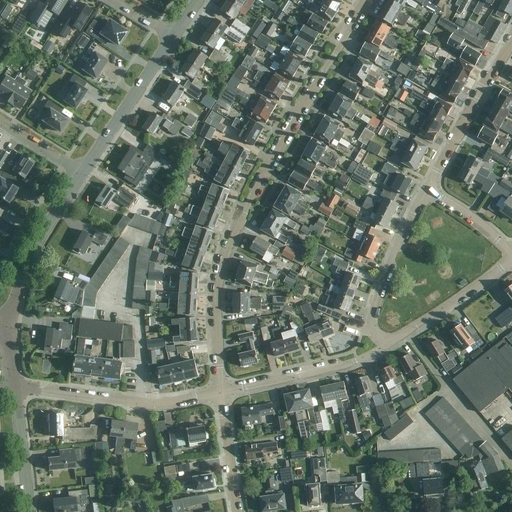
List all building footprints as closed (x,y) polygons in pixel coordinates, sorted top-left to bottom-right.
[(66,0),(49,0),(45,6),(40,3),(30,19),(44,27),(53,12),(57,15),(66,0)] [(234,19),(242,7),(231,0),(229,0),(222,11),(234,19)] [(231,0),(242,7),(243,7),(249,10),(255,0),(258,0),(266,6),(269,1),(267,0),(231,0)] [(285,0),(280,10),(285,13),(292,3),(286,0),(285,0)] [(331,22),(337,12),(316,0),(313,0),(312,3),(318,7),(319,7),(321,8),(317,14),(331,22)] [(316,0),(337,12),(343,2),(338,0),(325,0),(325,1),(324,0),(316,0)] [(399,15),(403,8),(389,0),(384,9),(407,23),(410,19),(402,14),(401,16),(399,15)] [(388,0),(389,0),(403,8),(406,2),(409,4),(408,5),(415,10),(418,5),(408,0),(388,0)] [(447,0),(435,0),(434,4),(427,0),(425,0),(423,5),(439,14),(447,0)] [(478,0),(479,0),(463,0),(460,6),(457,12),(461,14),(465,7),(467,8),(470,0),(478,0)] [(495,0),(481,0),(478,8),(477,7),(474,13),(479,15),(486,2),(492,6),(495,0)] [(507,13),(511,16),(511,14),(511,0),(504,0),(499,9),(501,10),(500,12),(498,11),(496,16),(503,20),(507,13)] [(84,4),(81,4),(79,3),(69,20),(64,17),(55,32),(64,38),(71,26),(79,31),(79,30),(81,29),(83,25),(83,23),(91,10),(89,9),(88,6),(84,4)] [(13,9),(7,5),(1,16),(6,20),(13,9)] [(405,27),(407,23),(384,9),(378,18),(392,26),(396,20),(398,21),(397,23),(405,27)] [(323,33),(328,23),(306,10),(303,15),(306,17),(303,22),(308,24),(308,25),(323,33)] [(275,17),(281,21),(285,14),(279,11),(275,17)] [(432,14),(428,21),(435,25),(439,18),(432,14)] [(27,19),(20,15),(12,28),(19,32),(27,19)] [(463,30),(443,18),(441,17),(437,24),(454,33),(465,40),(485,50),(491,41),(491,40),(482,35),(480,39),(463,30)] [(497,44),(508,26),(492,17),(485,29),(482,35),(491,40),(491,41),(497,44)] [(230,28),(228,27),(217,19),(209,30),(221,38),(224,33),(241,44),(247,34),(233,24),(230,28)] [(233,24),(247,34),(251,29),(236,19),(233,24)] [(469,20),(463,30),(480,39),(482,35),(485,29),(469,20)] [(125,33),(126,32),(109,21),(101,34),(117,45),(122,39),(123,40),(126,34),(125,33)] [(299,36),(313,45),(319,35),(295,21),(293,25),(302,30),(299,36)] [(390,36),(387,35),(391,29),(377,21),(372,30),(397,45),(398,45),(403,48),(404,45),(399,42),(400,41),(390,36)] [(277,26),(270,22),(267,27),(274,31),(277,26)] [(424,30),(430,34),(435,27),(428,23),(424,30)] [(86,33),(92,37),(98,28),(92,24),(86,33)] [(257,39),(262,32),(254,27),(249,33),(257,39)] [(214,49),(221,38),(209,30),(202,41),(214,49)] [(397,45),(372,30),(366,40),(380,48),(384,42),(386,43),(385,44),(395,49),(397,45)] [(429,36),(423,32),(421,30),(416,37),(425,43),(429,36)] [(288,33),(287,35),(286,37),(287,38),(293,41),(294,40),(296,41),(291,48),(306,57),(312,46),(288,33)] [(465,40),(454,33),(448,44),(464,54),(462,58),(476,66),(482,55),(472,50),(469,48),(463,45),(465,40)] [(256,43),(266,50),(272,40),(262,34),(256,43)] [(429,41),(435,44),(438,38),(432,35),(429,41)] [(84,37),(78,45),(84,49),(89,40),(84,37)] [(248,42),(253,46),(257,40),(252,37),(248,42)] [(50,55),(54,48),(47,43),(43,50),(50,55)] [(89,50),(87,54),(92,57),(83,70),(86,72),(85,74),(92,79),(93,77),(95,78),(96,79),(96,78),(107,62),(107,61),(101,57),(105,52),(93,43),(88,50),(89,50)] [(394,58),(367,43),(361,54),(375,61),(380,53),(382,54),(382,56),(392,61),(394,58)] [(255,57),(258,59),(263,52),(254,47),(248,55),(254,59),(255,57)] [(304,60),(290,52),(290,50),(284,47),(280,53),(279,53),(277,57),(298,69),(304,60)] [(201,68),(208,57),(197,49),(189,60),(201,68)] [(212,54),(225,62),(228,57),(216,49),(212,54)] [(417,59),(422,62),(427,53),(421,50),(417,59)] [(56,58),(61,61),(64,56),(59,53),(56,58)] [(221,67),(225,62),(212,54),(209,59),(221,67)] [(404,63),(411,67),(417,57),(410,54),(404,63)] [(277,57),(273,55),(270,58),(281,65),(278,70),(292,79),(298,69),(277,57)] [(376,73),(378,68),(360,57),(355,67),(379,80),(381,76),(376,73)] [(447,59),(444,57),(441,62),(444,64),(469,78),(474,69),(460,61),(457,67),(455,66),(456,64),(447,59)] [(417,71),(422,62),(417,59),(416,60),(412,68),(417,71)] [(193,79),(201,68),(189,60),(182,71),(193,79)] [(241,66),(250,71),(253,65),(245,60),(241,66)] [(469,78),(444,64),(441,62),(439,66),(442,68),(442,69),(450,74),(452,71),(454,72),(450,79),(464,87),(469,78)] [(397,71),(406,77),(411,68),(402,63),(397,71)] [(55,71),(60,75),(64,69),(59,65),(55,71)] [(233,77),(242,82),(248,70),(242,67),(240,66),(233,77)] [(379,80),(355,67),(349,77),(363,84),(366,79),(376,85),(379,80)] [(25,76),(33,81),(38,74),(29,69),(25,76)] [(257,75),(285,91),(290,82),(276,74),(273,79),(259,70),(257,75)] [(87,83),(74,74),(68,85),(72,88),(64,101),(76,109),(87,91),(83,89),(87,83)] [(279,101),(285,91),(257,75),(254,79),(268,87),(265,92),(279,101)] [(438,76),(434,75),(432,79),(435,81),(460,95),(464,87),(450,79),(447,84),(445,83),(446,81),(438,76)] [(0,97),(8,102),(22,79),(17,76),(14,81),(7,76),(0,87),(0,97)] [(260,102),(253,97),(238,89),(242,82),(233,77),(227,85),(226,87),(238,94),(250,102),(272,114),(277,105),(263,96),(260,102)] [(394,82),(400,85),(403,80),(397,77),(394,82)] [(192,84),(204,92),(205,93),(209,87),(196,78),(192,84)] [(20,110),(31,91),(24,87),(27,82),(22,79),(8,102),(20,110)] [(460,95),(435,81),(432,79),(429,84),(432,86),(441,91),(442,88),(444,90),(441,96),(455,104),(460,95)] [(376,85),(375,87),(381,90),(385,84),(379,80),(376,85)] [(408,87),(417,91),(420,84),(411,80),(408,87)] [(192,84),(188,81),(183,88),(175,82),(163,99),(175,107),(185,92),(198,100),(204,92),(192,84)] [(375,94),(370,91),(362,86),(360,89),(347,81),(340,92),(355,101),(360,92),(372,100),(375,94)] [(231,106),(238,94),(226,87),(219,99),(231,106)] [(401,90),(399,89),(394,97),(403,102),(409,94),(401,89),(401,90)] [(511,94),(504,90),(499,99),(511,106),(511,94)] [(355,116),(357,112),(358,112),(350,108),(354,102),(339,94),(334,103),(355,116)] [(423,102),(426,97),(421,94),(418,99),(423,102)] [(435,105),(433,104),(435,102),(426,97),(423,102),(448,116),(453,107),(439,99),(435,105)] [(228,110),(231,106),(219,99),(212,110),(217,112),(221,106),(228,110)] [(511,106),(499,99),(494,107),(508,115),(511,109),(511,106)] [(42,121),(60,132),(68,121),(58,114),(61,109),(48,101),(42,110),(47,114),(42,121)] [(266,124),(272,114),(250,102),(248,106),(255,110),(252,115),(266,124)] [(443,124),(448,116),(423,102),(421,107),(429,112),(431,109),(433,110),(429,117),(443,124)] [(353,120),(355,116),(334,103),(328,113),(342,121),(345,116),(353,120)] [(413,112),(403,107),(400,111),(410,117),(413,112)] [(505,122),(508,115),(494,107),(489,116),(511,128),(511,122),(508,120),(507,123),(505,122)] [(392,117),(395,118),(398,112),(391,108),(386,117),(391,120),(392,117)] [(162,119),(154,113),(144,128),(153,135),(161,123),(170,129),(168,131),(176,136),(183,125),(176,120),(175,121),(165,114),(162,119)] [(184,122),(192,127),(198,119),(190,114),(184,122)] [(204,121),(223,132),(225,128),(213,120),(214,117),(209,114),(204,121)] [(426,123),(424,122),(425,119),(416,114),(414,119),(438,133),(443,124),(429,117),(426,123)] [(363,116),(361,119),(368,124),(371,119),(363,115),(363,116)] [(342,138),(345,134),(337,130),(341,125),(326,116),(321,126),(342,138)] [(511,128),(489,116),(484,125),(498,133),(502,126),(504,127),(503,130),(511,135),(511,128)] [(389,128),(395,131),(398,125),(385,118),(377,133),(383,137),(389,128)] [(234,123),(259,137),(264,127),(250,119),(247,125),(236,119),(234,123)] [(433,142),(438,133),(414,119),(411,124),(419,129),(421,127),(423,128),(419,134),(433,142)] [(254,146),(259,137),(234,123),(232,127),(242,133),(239,138),(254,146)] [(201,135),(211,140),(216,130),(206,124),(201,135)] [(376,129),(368,124),(366,129),(365,128),(361,135),(372,141),(372,139),(378,130),(376,129)] [(340,142),(342,138),(321,126),(315,135),(329,144),(332,138),(340,142)] [(193,133),(185,127),(182,132),(190,138),(193,133)] [(479,137),(478,138),(493,146),(497,138),(499,139),(500,143),(506,146),(509,140),(484,127),(481,132),(480,131),(478,136),(479,137)] [(366,151),(372,141),(361,135),(358,141),(363,144),(361,148),(366,151)] [(195,145),(201,148),(205,139),(199,137),(195,145)] [(411,146),(397,138),(393,144),(408,152),(422,159),(425,154),(427,154),(429,151),(428,149),(428,148),(414,140),(411,146)] [(335,164),(338,159),(325,152),(327,147),(313,139),(308,148),(329,160),(335,164)] [(382,147),(371,141),(367,149),(378,155),(382,147)] [(233,147),(224,142),(221,148),(245,161),(250,152),(235,143),(233,147)] [(408,152),(393,144),(391,149),(400,153),(401,151),(407,154),(402,163),(416,171),(417,169),(419,169),(421,166),(419,164),(422,159),(408,152)] [(137,186),(160,153),(150,146),(144,154),(133,147),(126,156),(127,157),(119,169),(127,174),(125,178),(137,186)] [(240,171),(245,161),(221,148),(219,151),(228,156),(225,161),(233,166),(232,167),(240,171)] [(320,161),(326,164),(329,160),(308,148),(302,158),(317,166),(320,161)] [(507,166),(510,161),(489,148),(483,160),(487,163),(491,157),(507,166)] [(0,154),(0,168),(9,154),(3,150),(0,154)] [(355,160),(360,163),(366,152),(362,150),(355,160)] [(22,156),(17,153),(15,151),(10,159),(12,161),(11,161),(17,165),(13,171),(24,178),(34,162),(23,155),(22,156)] [(160,160),(168,166),(172,161),(160,153),(158,156),(161,159),(160,160)] [(488,179),(492,172),(481,167),(483,163),(471,156),(465,167),(488,179)] [(225,161),(222,168),(205,159),(203,163),(211,167),(235,180),(240,171),(232,167),(233,166),(225,161)] [(314,172),(322,177),(325,173),(301,160),(295,170),(310,178),(314,172)] [(329,160),(326,164),(335,169),(337,165),(335,164),(329,160)] [(231,189),(235,180),(211,167),(203,163),(199,161),(197,165),(206,170),(205,172),(216,178),(215,180),(231,189)] [(347,171),(353,174),(358,165),(352,162),(347,171)] [(402,174),(400,173),(400,172),(385,163),(383,168),(388,170),(386,174),(396,180),(395,181),(398,182),(394,189),(405,195),(413,180),(402,174)] [(361,176),(369,181),(374,173),(359,165),(354,173),(356,174),(361,176)] [(488,179),(465,167),(460,178),(472,185),(474,180),(484,185),(482,190),(488,194),(496,183),(488,179)] [(5,182),(0,179),(4,172),(0,169),(0,197),(9,203),(14,194),(15,195),(17,191),(17,190),(18,189),(5,181),(5,182)] [(180,181),(186,184),(191,172),(184,170),(180,181)] [(307,185),(316,190),(318,185),(295,172),(289,182),(303,191),(307,185)] [(340,180),(346,183),(350,177),(343,174),(340,180)] [(358,182),(361,176),(356,174),(353,179),(358,182)] [(347,185),(337,179),(333,185),(344,191),(347,185)] [(511,184),(503,179),(500,184),(511,192),(511,184)] [(177,191),(185,194),(188,186),(180,183),(177,191)] [(511,199),(511,196),(511,193),(496,183),(488,194),(497,200),(500,196),(508,202),(502,211),(503,212),(503,214),(505,215),(507,215),(511,217),(511,199)] [(200,190),(226,200),(230,190),(213,184),(211,189),(201,185),(200,190)] [(107,208),(114,198),(118,200),(118,201),(129,208),(137,198),(121,187),(117,192),(108,186),(102,194),(100,193),(94,204),(100,208),(103,205),(107,208)] [(307,211),(309,206),(299,200),(302,194),(287,186),(281,196),(307,211)] [(343,192),(336,188),(333,194),(340,198),(343,192)] [(222,210),(226,200),(200,190),(198,194),(208,198),(206,203),(215,206),(214,208),(221,211),(222,210)] [(398,206),(399,204),(393,202),(396,197),(384,190),(381,196),(387,198),(384,205),(377,201),(361,194),(359,198),(366,201),(365,202),(379,209),(393,216),(396,210),(397,211),(399,207),(398,206)] [(174,193),(171,202),(179,205),(182,196),(174,193)] [(325,204),(334,209),(340,198),(331,193),(325,204)] [(304,216),(307,211),(281,196),(275,207),(290,215),(293,210),(304,216)] [(176,204),(171,202),(167,213),(175,216),(178,210),(175,209),(176,204)] [(341,208),(356,216),(359,210),(345,202),(341,208)] [(393,216),(379,209),(365,202),(363,207),(372,212),(373,210),(377,213),(377,214),(378,215),(375,222),(387,228),(388,226),(389,227),(391,223),(390,222),(393,216)] [(221,211),(214,208),(215,206),(206,203),(203,210),(188,204),(186,208),(218,221),(222,210),(221,211)] [(334,209),(325,204),(323,203),(318,210),(330,217),(334,209)] [(493,213),(497,208),(491,204),(488,209),(493,213)] [(214,230),(218,221),(186,208),(185,212),(199,218),(197,223),(214,230)] [(334,214),(341,218),(344,212),(337,208),(334,214)] [(300,226),(290,220),(273,210),(271,214),(270,214),(268,217),(268,219),(268,220),(284,230),(287,225),(297,231),(300,226)] [(173,216),(167,213),(163,224),(169,227),(173,216)] [(135,227),(139,215),(135,214),(128,225),(135,227)] [(141,229),(145,217),(139,215),(135,227),(141,229)] [(147,231),(150,219),(145,217),(141,229),(147,231)] [(152,233),(156,221),(150,219),(147,231),(152,233)] [(313,231),(320,235),(327,223),(320,219),(313,231)] [(286,243),(289,238),(281,234),(284,230),(268,220),(267,221),(266,221),(264,224),(264,226),(262,230),(278,239),(286,243)] [(161,224),(162,223),(156,221),(152,233),(158,235),(161,224)] [(378,250),(383,240),(373,236),(375,229),(356,221),(354,228),(365,233),(364,236),(367,237),(364,244),(378,250)] [(158,235),(163,237),(167,226),(161,224),(158,235)] [(183,232),(210,242),(214,232),(196,226),(195,231),(185,228),(183,232)] [(300,231),(308,235),(311,230),(304,226),(300,231)] [(72,252),(79,255),(81,251),(86,254),(93,241),(103,247),(108,238),(97,231),(94,237),(84,232),(79,241),(77,240),(72,252)] [(206,253),(210,242),(183,232),(182,236),(192,240),(189,246),(190,246),(190,245),(200,249),(199,251),(206,253)] [(271,245),(257,237),(254,242),(253,241),(251,246),(252,247),(251,248),(265,256),(263,260),(268,263),(273,254),(280,258),(282,255),(294,261),(298,254),(299,253),(287,246),(284,252),(280,250),(271,245)] [(127,249),(130,244),(120,238),(116,243),(127,249)] [(123,254),(127,249),(116,243),(113,248),(123,254)] [(301,253),(306,257),(312,247),(307,243),(301,253)] [(374,260),(378,250),(364,244),(361,251),(358,250),(357,252),(348,248),(345,255),(354,260),(361,263),(364,256),(374,260)] [(203,262),(206,253),(199,251),(200,249),(190,245),(190,246),(189,246),(187,252),(178,248),(176,253),(203,262)] [(151,256),(153,251),(140,247),(139,252),(151,256)] [(120,259),(123,254),(113,248),(110,253),(120,259)] [(199,271),(203,262),(176,253),(167,249),(165,253),(175,257),(184,260),(183,266),(199,271)] [(149,263),(151,256),(139,252),(137,261),(149,263)] [(117,264),(120,259),(110,253),(106,258),(117,264)] [(298,254),(294,261),(302,266),(307,259),(298,254)] [(113,269),(117,264),(106,258),(103,263),(113,269)] [(357,289),(362,278),(346,272),(349,264),(336,258),(331,271),(343,275),(340,282),(340,283),(357,289)] [(239,271),(268,280),(269,275),(256,271),(258,265),(243,260),(239,271)] [(110,274),(113,269),(103,263),(99,268),(110,274)] [(107,279),(110,274),(99,268),(96,273),(107,279)] [(309,273),(303,269),(299,276),(305,279),(309,273)] [(163,272),(154,272),(149,271),(148,280),(163,281),(163,272)] [(268,280),(239,271),(236,282),(252,287),(253,281),(267,284),(268,280)] [(198,284),(199,274),(181,272),(181,278),(171,277),(170,282),(198,284)] [(103,284),(107,279),(96,273),(93,278),(103,284)] [(283,283),(294,288),(297,281),(287,276),(283,283)] [(85,289),(89,283),(89,282),(76,277),(74,283),(63,279),(60,288),(57,288),(54,300),(61,303),(62,299),(67,301),(72,289),(79,292),(74,304),(83,308),(83,304),(84,298),(85,292),(85,289)] [(100,289),(103,284),(93,278),(89,282),(89,283),(100,289)] [(353,301),(357,289),(340,283),(340,282),(332,279),(330,284),(337,287),(334,293),(353,301)] [(147,291),(155,292),(156,281),(147,280),(147,291)] [(197,296),(198,284),(170,282),(170,286),(180,287),(180,293),(190,294),(190,295),(197,296)] [(97,294),(100,289),(89,283),(85,289),(97,294)] [(293,293),(302,296),(306,287),(297,284),(293,293)] [(84,298),(96,300),(97,294),(85,289),(85,292),(84,298)] [(348,312),(353,301),(334,293),(327,290),(325,294),(338,299),(335,307),(348,312)] [(146,302),(155,302),(156,292),(147,292),(146,302)] [(197,306),(197,296),(190,295),(190,294),(180,293),(179,300),(169,299),(169,304),(197,306)] [(253,299),(250,299),(250,293),(234,293),(234,304),(262,304),(262,298),(253,298),(253,299)] [(196,316),(197,306),(169,304),(169,308),(179,309),(178,314),(196,316)] [(262,309),(262,304),(234,304),(234,314),(250,314),(250,308),(252,308),(252,309),(262,309)] [(306,330),(312,343),(323,338),(316,322),(312,310),(309,304),(301,307),(305,317),(308,318),(310,323),(305,325),(307,330),(306,330)] [(317,311),(331,316),(333,310),(320,304),(317,311)] [(290,318),(293,308),(285,305),(283,311),(282,315),(290,318)] [(316,322),(323,338),(334,334),(329,321),(330,319),(327,317),(321,320),(316,318),(318,314),(315,313),(314,309),(312,310),(316,322)] [(155,326),(154,318),(146,318),(146,326),(155,326)] [(169,320),(169,326),(174,326),(174,331),(181,330),(197,329),(197,327),(198,327),(197,322),(196,322),(196,318),(169,320)] [(124,325),(93,322),(81,320),(80,330),(79,336),(124,341),(124,344),(120,343),(120,358),(135,357),(135,341),(133,341),(133,326),(124,327),(124,325)] [(301,328),(299,324),(292,320),(290,323),(293,330),(282,334),(283,335),(282,335),(288,353),(300,350),(295,335),(299,333),(305,332),(303,327),(301,328)] [(74,325),(61,324),(60,330),(49,329),(48,339),(45,339),(45,351),(53,352),(53,348),(59,349),(59,348),(62,349),(63,339),(72,340),(74,325)] [(484,344),(476,334),(471,338),(462,325),(456,329),(456,328),(449,332),(452,336),(453,335),(457,339),(456,340),(460,346),(461,345),(465,351),(471,347),(474,351),(484,344)] [(261,328),(264,341),(271,339),(267,326),(261,328)] [(280,328),(275,329),(273,330),(277,342),(272,344),(276,357),(288,353),(282,335),(283,335),(282,334),(280,328)] [(171,343),(198,341),(197,337),(198,337),(198,331),(197,331),(197,329),(181,330),(181,337),(170,338),(171,343)] [(255,340),(253,333),(239,336),(241,343),(247,342),(250,352),(239,355),(242,367),(259,363),(258,361),(260,360),(259,355),(257,355),(256,351),(255,351),(253,341),(255,340)] [(84,357),(86,339),(79,339),(77,357),(76,357),(74,374),(86,375),(86,377),(91,377),(91,376),(115,379),(115,380),(117,383),(120,381),(120,380),(121,380),(122,372),(123,373),(124,368),(122,368),(123,363),(122,363),(122,362),(84,357)] [(148,348),(166,346),(165,339),(147,341),(148,348)] [(452,361),(450,362),(438,341),(435,342),(435,341),(430,344),(431,345),(428,346),(436,359),(438,358),(446,373),(456,367),(452,361)] [(509,345),(505,341),(497,347),(501,352),(509,345)] [(501,352),(495,345),(484,355),(453,380),(480,413),(509,389),(511,392),(511,349),(509,346),(501,352)] [(166,346),(148,348),(149,365),(157,364),(156,355),(161,355),(160,351),(167,351),(166,346)] [(475,352),(480,358),(484,355),(480,349),(475,352)] [(422,366),(417,368),(410,355),(400,360),(407,374),(410,373),(415,382),(427,375),(422,366)] [(186,380),(199,377),(195,360),(182,363),(186,380)] [(174,383),(186,380),(182,363),(170,366),(174,383)] [(452,370),(456,376),(464,370),(460,364),(452,370)] [(162,385),(174,383),(170,366),(158,369),(162,385)] [(397,379),(391,366),(386,369),(385,368),(380,370),(381,371),(380,372),(386,384),(394,380),(397,386),(399,385),(401,387),(406,385),(401,376),(397,379)] [(372,393),(367,377),(355,380),(359,396),(357,397),(360,408),(369,405),(367,400),(373,398),(372,393)] [(339,401),(339,399),(348,397),(344,383),(333,385),(339,410),(338,410),(339,414),(341,422),(347,421),(342,401),(339,401)] [(335,415),(339,414),(338,410),(339,410),(333,385),(321,388),(326,409),(333,407),(335,415)] [(412,393),(417,402),(423,398),(418,389),(412,393)] [(310,420),(308,412),(314,411),(309,391),(298,394),(304,422),(310,420)] [(298,394),(286,396),(291,416),(296,415),(302,441),(308,439),(304,422),(298,394)] [(439,411),(448,403),(444,398),(435,407),(439,411)] [(384,405),(391,426),(395,425),(398,422),(392,402),(384,405)] [(443,416),(452,408),(448,403),(439,411),(443,416)] [(274,414),(272,405),(258,407),(243,409),(244,418),(242,418),(243,423),(245,423),(245,425),(260,423),(260,417),(274,414)] [(385,428),(391,426),(384,405),(376,407),(380,419),(382,419),(385,428)] [(430,420),(439,411),(435,407),(426,415),(430,420)] [(448,421),(457,412),(452,408),(443,416),(448,421)] [(323,423),(325,432),(331,430),(326,410),(320,412),(323,423)] [(361,433),(356,410),(349,411),(354,434),(361,433)] [(434,424),(443,416),(439,411),(430,420),(434,424)] [(162,429),(177,428),(175,412),(168,413),(169,420),(162,421),(162,429)] [(317,425),(323,423),(320,412),(314,413),(317,425)] [(452,425),(461,417),(457,412),(448,421),(452,425)] [(64,429),(63,415),(49,415),(49,416),(47,416),(47,423),(49,423),(50,437),(63,436),(63,440),(95,440),(97,426),(90,425),(90,428),(64,429)] [(409,426),(413,422),(408,415),(403,419),(409,426)] [(278,432),(279,435),(286,434),(285,430),(287,430),(284,416),(274,418),(277,432),(278,432)] [(438,429),(448,421),(443,416),(434,424),(438,429)] [(456,430),(465,421),(461,417),(452,425),(456,430)] [(404,430),(409,426),(403,419),(399,423),(404,430)] [(122,438),(124,423),(111,421),(109,436),(116,437),(114,454),(121,455),(124,438),(122,438)] [(443,434),(452,425),(448,421),(438,429),(443,434)] [(460,434),(469,426),(465,421),(456,430),(460,434)] [(135,439),(137,424),(124,423),(122,438),(124,438),(131,439),(130,449),(135,450),(136,439),(135,439)] [(400,434),(404,430),(399,423),(394,427),(400,434)] [(447,438),(456,430),(452,425),(443,434),(447,438)] [(198,428),(198,426),(190,427),(190,430),(187,431),(186,430),(169,433),(171,448),(177,447),(176,439),(184,437),(187,437),(189,447),(197,445),(196,441),(206,439),(206,438),(208,438),(207,433),(205,433),(204,427),(198,428)] [(465,439),(474,430),(469,426),(460,434),(465,439)] [(395,437),(400,434),(394,427),(389,430),(395,437)] [(390,441),(395,437),(389,430),(385,434),(390,441)] [(451,443),(460,434),(456,430),(447,438),(451,443)] [(469,443),(478,435),(474,430),(465,439),(469,443)] [(363,434),(366,442),(373,439),(369,431),(363,434)] [(511,431),(502,439),(511,451),(511,431)] [(456,447),(465,439),(460,434),(451,443),(456,447)] [(473,448),(475,447),(482,440),(478,435),(469,443),(473,448)] [(177,447),(186,445),(184,437),(176,439),(177,447)] [(460,452),(469,443),(465,439),(456,447),(460,452)] [(479,451),(486,444),(482,440),(475,447),(479,451)] [(103,455),(102,442),(95,443),(96,455),(103,455)] [(279,451),(277,442),(246,446),(248,460),(264,458),(264,453),(279,451)] [(464,456),(467,454),(473,448),(469,443),(460,452),(464,456)] [(483,456),(491,449),(486,444),(479,451),(483,456)] [(483,456),(479,451),(475,447),(473,448),(467,454),(469,459),(480,455),(482,461),(466,468),(472,482),(471,483),(475,493),(480,491),(482,492),(486,491),(486,489),(488,488),(484,478),(505,470),(499,455),(497,456),(491,449),(483,456)] [(49,458),(50,471),(77,468),(76,460),(86,459),(84,448),(60,451),(60,457),(49,458)] [(182,456),(181,448),(173,449),(174,457),(182,456)] [(151,453),(154,465),(161,463),(159,451),(151,453)] [(163,452),(165,462),(172,461),(170,451),(163,452)] [(429,463),(423,463),(417,464),(417,466),(417,470),(418,477),(424,477),(425,480),(424,480),(426,495),(434,495),(434,497),(444,496),(444,494),(445,494),(443,479),(431,480),(429,463)] [(359,485),(350,486),(351,503),(353,503),(353,505),(359,504),(359,503),(364,502),(363,485),(362,485),(362,483),(380,481),(379,465),(358,467),(359,485)] [(164,468),(165,476),(177,474),(176,466),(164,468)] [(409,478),(418,477),(417,470),(417,466),(409,466),(409,467),(409,478)] [(294,481),(292,468),(280,470),(282,483),(294,481)] [(322,505),(320,484),(322,482),(328,481),(327,468),(319,469),(319,476),(316,476),(316,484),(314,484),(305,485),(306,491),(308,491),(309,506),(311,506),(312,508),(318,507),(319,505),(322,505)] [(327,469),(329,485),(338,485),(338,487),(337,487),(338,504),(344,504),(344,505),(350,505),(350,503),(351,503),(350,486),(341,487),(340,472),(339,472),(338,468),(327,469)] [(212,480),(211,475),(179,480),(180,487),(194,485),(195,491),(213,488),(213,486),(215,486),(214,480),(212,480)] [(274,493),(272,477),(268,478),(269,491),(267,492),(267,497),(261,497),(261,499),(256,500),(255,507),(263,508),(263,511),(270,511),(271,511),(287,509),(285,494),(283,494),(282,492),(274,493)] [(114,486),(105,485),(104,496),(113,496),(114,486)] [(157,488),(160,494),(166,492),(164,485),(157,488)] [(86,490),(69,492),(69,498),(53,500),(54,511),(73,511),(77,511),(76,505),(88,504),(86,490)] [(195,502),(196,506),(209,502),(208,495),(194,498),(195,502)] [(111,498),(103,506),(108,511),(116,503),(111,498)] [(184,508),(196,506),(195,502),(194,498),(182,500),(184,508)] [(182,500),(172,501),(173,506),(167,508),(168,511),(184,511),(184,508),(182,500)] [(148,511),(144,502),(138,505),(141,511),(148,511)]
